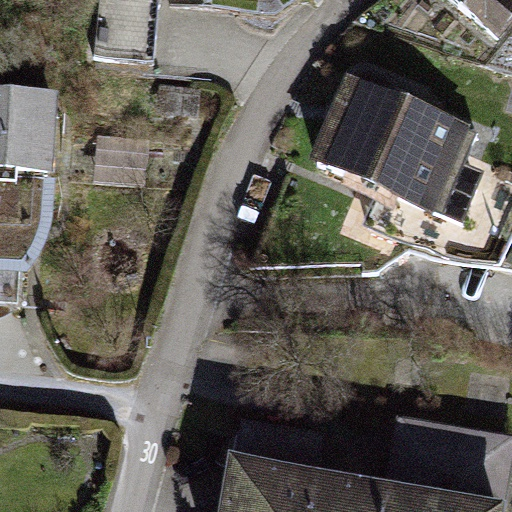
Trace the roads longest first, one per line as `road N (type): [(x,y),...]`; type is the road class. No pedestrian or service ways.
road 1 (residential): [(349,0),(266,101),(164,399)]
road 2 (residential): [(164,399),(0,382)]
